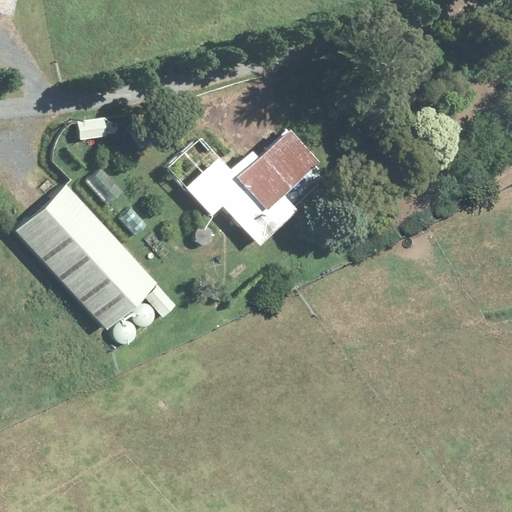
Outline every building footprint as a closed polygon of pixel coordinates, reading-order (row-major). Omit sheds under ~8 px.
[(282,198),(205,113),(152,162),(193,207),(205,196),(241,235),(282,198)] [(70,123),(74,142),(117,133),(112,114),(70,123)] [(95,167),(80,182),(103,206),(118,191),(95,167)] [(147,278),(54,178),(2,225),(95,326),(147,278)] [(127,207),(114,219),(132,238),(145,226),(127,207)] [(152,285),(138,298),(157,318),(170,305),(152,285)]
